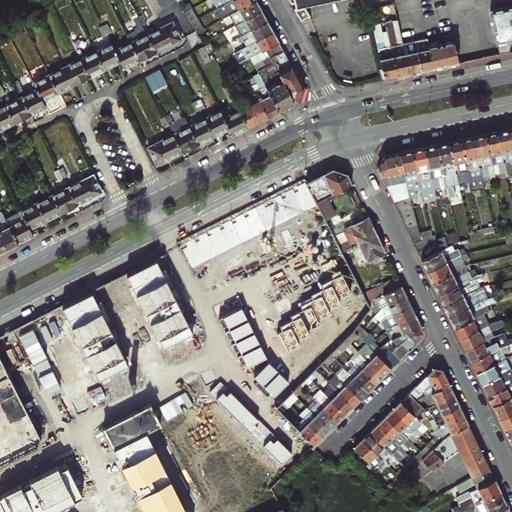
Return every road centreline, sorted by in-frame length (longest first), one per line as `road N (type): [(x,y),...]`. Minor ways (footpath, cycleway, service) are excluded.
road 1 (residential): [(0,478),(75,441),(94,417),(223,351),(200,306)]
road 2 (tertiary): [(443,338),(347,140)]
road 3 (primary): [(160,227),(347,140)]
road 4 (primary): [(335,113),(161,197)]
road 5 (primary): [(511,74),(335,113)]
road 6 (primary): [(0,309),(160,227)]
road 7 (primary): [(347,140),(511,103)]
road 8 (residential): [(330,452),(443,338)]
road 9 (tertiary): [(511,481),(443,338)]
road 10 (primary): [(127,215),(0,280)]
road 11 (tertiary): [(335,113),(274,0)]
